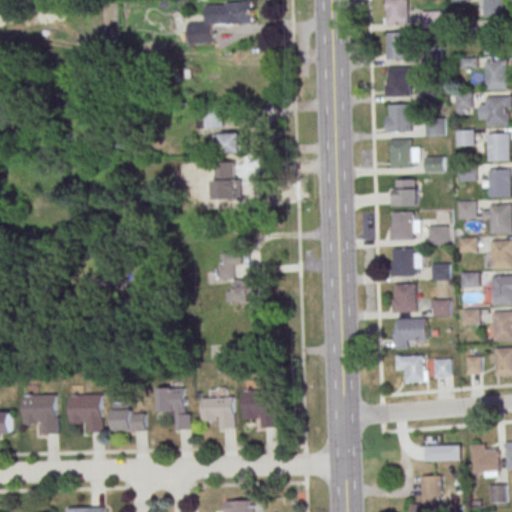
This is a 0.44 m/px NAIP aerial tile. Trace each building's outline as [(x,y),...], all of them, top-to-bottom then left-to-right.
[(387,0),(408,0),(409,25),(388,26),(387,0)] [(485,0),(506,0),(507,19),(486,19),(485,0)] [(227,4),(253,3),(254,26),(228,27),(228,26),(214,26),(214,45),(190,45),(189,25),(208,25),(208,8),(227,7),(227,4)] [(423,14),(440,13),(440,29),(424,29),(423,14)] [(486,28),(507,27),(508,55),(487,55),(486,28)] [(388,34),(409,34),(410,61),(389,62),(388,34)] [(425,49),(442,49),(442,64),(426,65),(425,49)] [(487,63),(508,63),(509,91),(488,91),(487,63)] [(390,70),(411,70),(412,97),(391,98),(390,70)] [(426,86),(442,85),(442,100),(426,101),(426,86)] [(457,96),(473,96),(474,111),(457,111),(457,96)] [(489,101),(510,100),(510,128),(489,128),(489,101)] [(391,107),(412,107),(412,134),(391,135),(391,107)] [(206,110),(224,109),(224,129),(206,130),(206,110)] [(428,122),(444,121),(444,137),(428,137),(428,122)] [(459,132),(475,131),(475,146),(459,147),(459,132)] [(223,136),(241,135),(241,156),(224,156),(223,136)] [(489,136),(510,136),(511,163),(490,164),(489,136)] [(392,143),(413,142),(414,170),(393,171),(392,143)] [(427,159),(445,159),(446,174),(428,174),(427,159)] [(462,168),(478,167),(478,182),(462,183),(462,168)] [(491,172),(511,172),(511,199),(492,200),(491,172)] [(419,205),(419,179),(392,179),(392,205),(419,205)] [(461,204),(478,203),(478,219),(462,219),(461,204)] [(492,208),(511,208),(511,235),(493,236),(492,208)] [(394,215),(415,215),(416,242),(395,243),(394,215)] [(430,230),(447,230),(447,245),(431,245),(430,230)] [(461,239),(478,239),(478,254),(462,255),(461,239)] [(493,244),(511,243),(511,271),(494,272),(493,244)] [(395,251),(416,250),(416,278),(395,279),(395,251)] [(223,255),(243,254),(243,267),(236,267),(236,282),(221,282),(221,266),(224,266),(223,255)] [(434,267),(450,267),(450,282),(434,282),(434,267)] [(464,275),(480,275),(481,290),(464,290),(464,275)] [(494,280),(511,279),(511,307),(495,308),(494,280)] [(241,281),(249,281),(249,286),(258,285),(258,301),(250,301),(250,305),(234,305),(233,284),(241,284),(241,281)] [(396,287),(417,286),(418,314),(397,315),(396,287)] [(435,303),(451,303),(452,318),(436,318),(435,303)] [(464,312),(480,311),(481,326),(464,327),(464,312)] [(496,316),(511,315),(511,343),(497,343),(496,316)] [(427,318),(395,318),(395,347),(417,347),(417,337),(427,337),(427,318)] [(497,351),(511,351),(511,378),(497,379),(497,351)] [(428,355),(397,355),(397,373),(407,373),(407,382),(428,382),(428,355)] [(483,356),(468,356),(468,373),(483,373),(483,356)] [(436,377),(452,377),(452,358),(436,358),(436,377)] [(160,390),(187,389),(188,415),(193,415),(193,432),(179,432),(178,415),(161,415),(160,390)] [(246,394),(278,393),(279,430),(265,431),(264,420),(261,420),(261,423),(247,424),(246,394)] [(72,398),(104,397),(105,435),(91,435),(91,425),(87,425),(88,428),(73,428),(72,398)] [(26,399),(58,398),(59,422),(61,422),(61,437),(44,437),(44,425),(41,425),(41,428),(27,428),(26,399)] [(204,401),(236,400),(237,432),(223,432),(223,420),(221,420),(221,424),(205,425),(204,401)] [(116,404),(118,435),(149,434),(148,416),(135,416),(135,413),(131,414),(130,403),(116,404)] [(0,442),(7,442),(7,439),(14,438),(13,415),(0,415),(0,442)] [(471,445),(486,444),(487,453),(499,452),(501,471),(475,472),(473,450),(472,450),(471,445)] [(411,511),(443,511),(443,475),(422,475),(422,503),(411,503),(411,511)] [(491,485),(491,502),(507,502),(507,484),(491,485)] [(255,500),(255,511),(227,511),(227,501),(255,500)]
